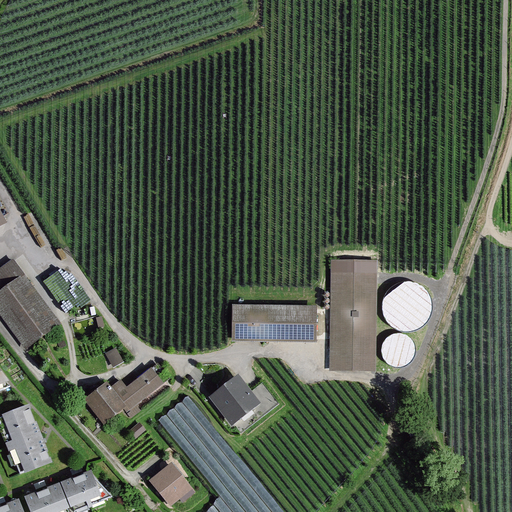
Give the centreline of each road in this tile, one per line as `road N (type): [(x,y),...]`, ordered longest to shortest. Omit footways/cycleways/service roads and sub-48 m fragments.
road 1 (track): [(0,246),(34,263),(69,265),(125,338),(163,361),(272,351),(308,373),(391,386),(413,367),(487,169),(502,110),(505,0)]
road 2 (unknown): [(124,476),(49,383),(113,371),(142,352)]
